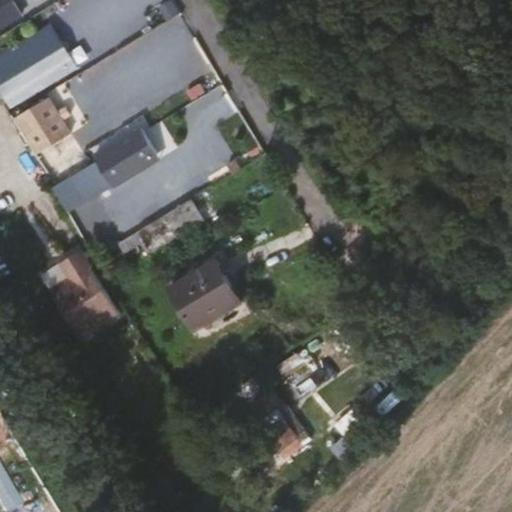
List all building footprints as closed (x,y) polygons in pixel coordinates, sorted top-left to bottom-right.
[(0,0),(0,28),(26,17),(17,0),(0,0)] [(53,20),(0,53),(0,81),(14,103),(79,62),(53,20)] [(32,148),(73,129),(55,90),(14,109),(32,148)] [(110,183),(111,186),(165,154),(141,115),(80,151),(88,165),(57,183),(70,206),(110,183)] [(230,224),(218,203),(133,255),(146,276),(230,224)] [(260,309),(233,264),(189,291),(216,335),(260,309)] [(67,288),(75,300),(59,308),(76,340),(118,313),(93,273),(67,288)] [(281,433),(296,458),(314,445),(299,422),(281,433)] [(241,469),(252,487),(259,483),(249,464),(241,469)]
